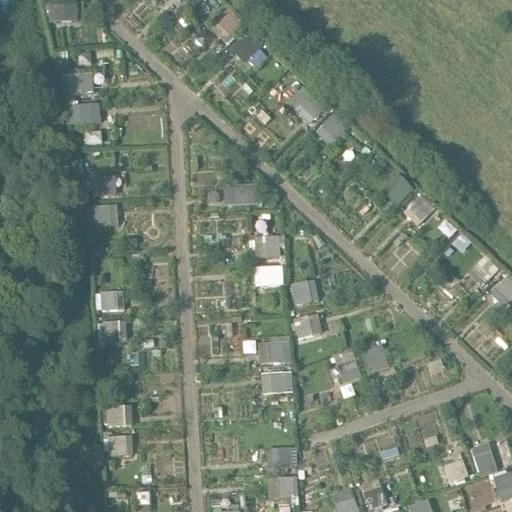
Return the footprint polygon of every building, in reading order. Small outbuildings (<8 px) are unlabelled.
[(71,22),(72,3),(48,3),(48,22),(71,22)] [(92,74),(62,75),(63,96),(93,95),(92,74)] [(303,101),(294,109),(307,124),(317,116),(303,101)] [(73,126),(98,125),(97,104),(72,105),(73,126)] [(374,188),(395,207),(411,189),(390,170),(374,188)] [(92,177),(91,196),(115,197),(115,177),(92,177)] [(238,200),(237,189),(223,190),(224,201),(238,200)] [(402,215),(417,228),(435,208),(419,195),(402,215)] [(109,226),(109,207),(91,207),(91,226),(109,226)] [(281,236),(253,237),(253,259),(282,258),(281,236)] [(466,275),(479,289),(500,269),(486,255),(466,275)] [(285,266),(254,267),(254,287),(285,286),(285,266)] [(511,298),(511,279),(508,275),(489,292),(502,307),(511,298)] [(292,304),(317,303),(316,282),(291,283),(292,304)] [(126,311),(126,292),(97,292),(97,310),(126,311)] [(321,325),(318,314),(292,321),(298,341),(338,330),(336,322),(321,325)] [(126,340),(125,320),(101,321),(102,341),(126,340)] [(267,343),(268,363),(291,362),(290,342),(267,343)] [(261,373),(262,395),(293,394),(292,372),(261,373)] [(134,425),(133,406),(105,407),(106,427),(134,425)] [(124,456),(125,436),(108,436),(107,456),(124,456)] [(487,443),(469,449),(479,477),(497,470),(487,443)] [(265,450),(266,470),(290,469),(289,449),(265,450)] [(444,465),(448,484),(469,480),(465,461),(444,465)] [(498,500),(511,496),(511,472),(511,471),(492,475),(498,500)] [(293,498),(293,479),(266,479),(266,498),(293,498)] [(333,506),(335,511),(357,511),(353,499),(333,506)] [(432,511),(428,500),(407,507),(408,511),(432,511)]
